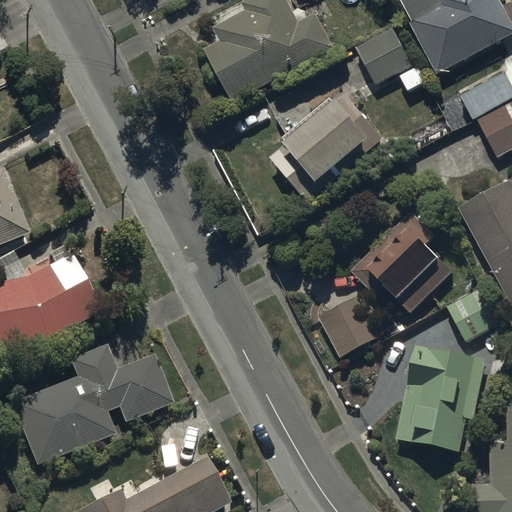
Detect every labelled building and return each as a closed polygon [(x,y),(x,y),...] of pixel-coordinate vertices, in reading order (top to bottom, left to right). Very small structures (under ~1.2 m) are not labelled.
[(224,44),(208,52),(236,105),(338,52),(318,14),(303,22),(291,0),(250,0),(244,4),(248,12),(216,29),(224,44)] [(413,25),(439,75),(511,37),(511,18),(502,0),(441,0),(446,8),(413,25)] [(396,29),(358,48),(377,85),(415,67),(396,29)] [(511,83),(507,74),(461,99),(475,124),(480,121),(500,158),(511,151),(511,83)] [(339,106),(334,100),(285,139),(289,144),(271,158),(309,205),(388,141),(360,107),(363,104),(355,93),(339,106)] [(0,245),(28,235),(3,170),(0,170),(0,245)] [(511,180),(460,210),(511,303),(511,180)] [(438,238),(414,212),(350,272),(375,299),(386,289),(412,316),(456,275),(441,259),(443,257),(431,244),(438,238)] [(27,280),(0,284),(0,349),(46,343),(102,313),(71,257),(27,280)] [(505,322),(488,288),(448,307),(467,345),(490,334),(497,348),(510,342),(501,324),(505,322)] [(363,298),(321,318),(341,359),(383,339),(363,298)] [(69,360),(76,378),(12,404),(38,469),(116,438),(106,413),(118,409),(125,425),(175,405),(155,356),(118,371),(107,345),(69,360)] [(418,345),(418,347),(399,439),(463,452),(469,420),(477,421),(489,359),(418,345)] [(475,486),(475,511),(511,511),(511,393),(509,394),(511,443),(491,444),(492,485),(475,486)] [(218,511),(230,505),(232,504),(206,458),(126,503),(119,490),(80,511),(218,511)]
